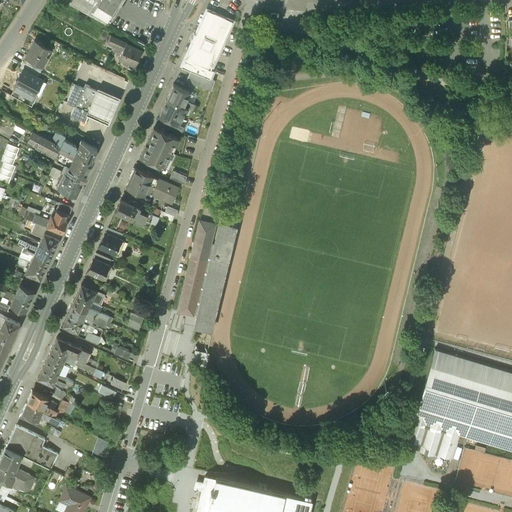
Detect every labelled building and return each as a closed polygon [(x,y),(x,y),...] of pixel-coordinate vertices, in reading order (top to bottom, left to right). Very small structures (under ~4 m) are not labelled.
[(119,0),(77,0),(92,10),(95,5),(109,15),(119,0)] [(232,20),(207,9),(182,64),(192,69),(210,78),(214,69),(211,68),(232,20)] [(128,41),(115,35),(112,41),(125,47),(128,41)] [(48,46),(35,39),(27,54),(43,63),(48,55),(44,53),(48,46)] [(125,47),(121,57),(136,64),(143,47),(128,41),(125,47)] [(43,77),(23,66),(15,81),(19,82),(35,91),(36,90),(43,77)] [(210,78),(192,69),(187,80),(210,90),(214,79),(210,78)] [(84,85),(76,81),(68,99),(76,102),(72,112),(86,118),(89,112),(99,88),(97,87),(85,81),(84,85)] [(35,91),(19,82),(13,93),(32,104),(39,92),(36,90),(35,91)] [(190,90),(173,83),(167,96),(184,105),(198,112),(200,106),(186,99),(188,93),(190,90)] [(120,95),(98,85),(97,87),(99,88),(89,112),(109,121),(120,95)] [(184,105),(167,96),(159,114),(168,118),(179,123),(179,122),(182,115),(181,112),(184,105)] [(179,123),(168,118),(165,123),(181,131),(184,124),(179,122),(179,123)] [(167,131),(166,132),(163,131),(164,129),(154,125),(148,139),(149,140),(148,142),(146,142),(140,155),(162,165),(168,153),(170,155),(172,150),(170,149),(173,142),(176,143),(179,136),(167,131)] [(53,137),(34,127),(28,136),(56,152),(58,148),(71,155),(72,153),(74,154),(76,150),(53,137)] [(77,143),(64,136),(66,132),(58,128),(53,137),(76,150),(78,146),(76,145),(77,143)] [(98,146),(82,138),(78,146),(76,150),(92,159),(98,146)] [(92,159),(76,150),(74,154),(71,160),(69,158),(64,168),(84,177),(92,159)] [(159,176),(136,165),(127,184),(145,192),(149,181),(155,184),(159,176)] [(84,177),(64,168),(57,184),(76,193),(84,177)] [(187,174),(173,168),(170,174),(185,181),(187,174)] [(180,186),(159,176),(155,184),(154,187),(158,189),(167,193),(175,196),(180,186)] [(158,189),(151,202),(161,207),(167,193),(158,189)] [(147,212),(140,208),(141,205),(138,203),(139,200),(132,197),(130,200),(121,196),(115,208),(143,222),(145,217),(150,220),(154,211),(148,209),(147,212)] [(178,208),(168,203),(166,208),(176,213),(178,208)] [(54,212),(52,211),(49,217),(28,207),(25,213),(62,229),(67,218),(65,216),(54,212)] [(68,211),(57,207),(54,212),(65,216),(68,211)] [(172,213),(162,208),(160,213),(170,217),(172,213)] [(62,229),(36,219),(32,229),(42,233),(40,239),(55,245),(62,229)] [(198,315),(195,325),(210,329),(235,224),(220,220),(214,244),(198,315)] [(210,243),(214,224),(200,220),(195,240),(210,243)] [(121,237),(105,230),(99,243),(117,251),(120,245),(118,244),(121,237)] [(55,245),(40,239),(37,246),(35,249),(50,256),(55,245)] [(33,243),(27,240),(25,245),(35,249),(37,246),(33,244),(33,243)] [(195,240),(178,310),(192,313),(210,243),(195,240)] [(210,243),(192,313),(198,315),(214,244),(210,243)] [(50,256),(35,249),(34,251),(31,259),(46,266),(50,256)] [(109,262),(93,255),(87,269),(105,277),(108,271),(105,269),(109,262)] [(46,266),(31,259),(26,269),(41,276),(46,266)] [(9,283),(3,280),(0,285),(6,288),(9,283)] [(96,288),(82,281),(77,292),(91,298),(96,288)] [(35,288),(21,282),(16,292),(30,299),(35,288)] [(30,299),(16,292),(11,302),(26,309),(30,299)] [(91,298),(77,292),(72,302),(86,308),(88,305),(91,298)] [(86,308),(72,302),(67,312),(82,318),(85,310),(86,308)] [(97,313),(86,308),(85,310),(91,313),(90,315),(95,317),(97,313)] [(130,310),(125,323),(137,327),(141,314),(130,310)] [(82,318),(67,312),(62,322),(77,329),(78,328),(84,331),(89,321),(82,318)] [(0,365),(20,322),(6,315),(3,322),(0,327),(0,365)] [(90,349),(57,333),(52,345),(67,351),(76,356),(84,360),(87,354),(90,349)] [(131,349),(116,343),(113,350),(128,356),(131,349)] [(67,351),(52,345),(48,355),(63,362),(64,358),(74,361),(75,360),(74,360),(76,356),(67,351)] [(511,370),(434,347),(409,427),(408,429),(406,436),(423,442),(422,446),(424,449),(430,451),(434,449),(435,445),(453,450),(457,438),(459,432),(467,435),(511,447),(511,370)] [(93,357),(87,354),(84,360),(86,361),(91,363),(93,357)] [(63,362),(48,355),(43,365),(58,372),(63,362)] [(84,360),(76,356),(74,360),(75,360),(84,365),(86,361),(84,360)] [(58,372),(43,365),(38,375),(53,382),(58,372)] [(48,396),(32,389),(27,399),(43,407),(45,402),(48,396)] [(57,408),(45,402),(43,407),(56,414),(60,416),(69,400),(62,396),(57,408)] [(43,407),(27,399),(22,411),(29,414),(28,417),(36,421),(40,413),(43,407)] [(56,414),(43,407),(40,413),(52,418),(53,416),(55,417),(56,414)] [(45,437),(16,423),(5,446),(20,453),(50,468),(58,451),(42,443),(45,437)] [(55,426),(50,423),(46,430),(52,432),(55,426)] [(467,435),(459,432),(457,438),(465,441),(467,435)] [(20,453),(5,446),(0,456),(0,466),(12,472),(14,466),(20,453)] [(12,472),(0,466),(0,479),(3,481),(19,488),(20,486),(24,489),(29,487),(31,482),(12,472)] [(36,476),(17,467),(14,466),(12,472),(31,482),(33,482),(36,476)] [(283,489),(205,470),(203,477),(198,475),(197,481),(202,483),(194,511),(308,511),(312,497),(283,489)] [(80,511),(90,494),(66,483),(59,497),(70,503),(66,511),(80,511)] [(0,502),(0,511),(13,511),(15,511),(0,502)]
